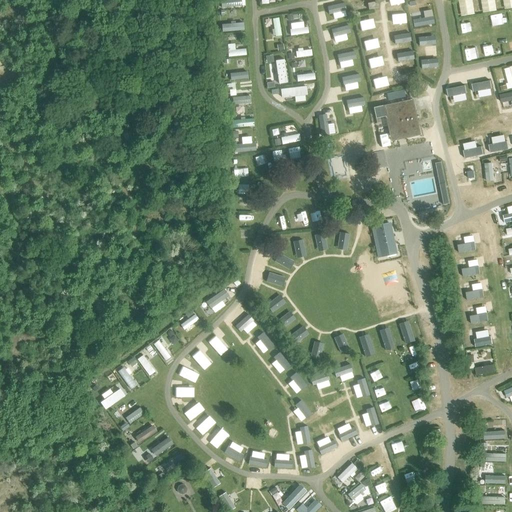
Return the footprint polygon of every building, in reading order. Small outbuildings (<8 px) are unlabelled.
[(473,0),(459,0),(461,15),(474,14),(473,0)] [(495,0),(481,0),(484,12),(497,10),(495,0)] [(511,0),(503,0),(505,9),(511,7),(511,0)] [(329,14),(333,13),(334,18),(347,15),(344,2),(327,5),(329,14)] [(406,12),(392,14),(393,24),(407,22),(406,12)] [(272,17),(264,18),(266,26),(273,25),(272,17)] [(279,17),(273,18),(275,36),(282,35),(279,17)] [(374,18),(359,20),(361,30),(375,28),(374,18)] [(308,26),(304,27),(303,20),(290,22),(292,35),(309,32),(308,26)] [(244,22),(222,23),(222,31),(244,30),(244,22)] [(393,34),(395,43),(411,40),(410,32),(393,34)] [(418,36),(418,44),(435,44),(435,35),(418,36)] [(377,37),(363,41),(366,50),(380,47),(377,37)] [(493,41),(483,43),(485,52),(495,50),(493,41)] [(478,44),(467,47),(469,54),(480,51),(478,44)] [(295,48),(296,57),(312,55),(312,49),(303,49),(303,47),(295,48)] [(397,61),(414,59),(413,50),(397,52),(397,61)] [(382,55),(368,59),(370,68),(384,64),(382,55)] [(421,59),(421,67),(438,66),(437,57),(421,59)] [(297,74),(297,81),(316,78),(315,72),(297,74)] [(373,79),(375,88),(389,85),(386,75),(373,79)] [(481,87),(475,87),(476,100),(491,99),(489,80),(480,81),(481,87)] [(357,89),(357,81),(344,81),(344,88),(357,89)] [(465,104),(463,85),(455,86),(456,92),(449,93),(451,105),(465,104)] [(297,94),(310,93),(309,86),(283,88),(284,101),(297,99),(297,94)] [(251,95),(233,95),(233,103),(251,103),(251,95)] [(349,113),(361,111),(360,105),(365,104),(364,96),(346,99),(349,113)] [(414,123),(410,100),(383,106),(385,116),(389,115),(392,132),(407,129),(409,137),(419,135),(416,123),(414,123)] [(339,131),(337,118),(332,119),(331,115),(322,116),(325,133),(339,131)] [(232,126),(254,126),(254,118),(232,118),(232,126)] [(501,133),(486,134),(487,147),(494,146),(495,152),(503,152),(501,133)] [(242,136),(242,144),(234,144),(234,151),(256,150),(256,142),(251,142),(251,136),(242,136)] [(473,156),(481,155),(480,137),(465,138),(465,151),(473,151),(473,156)] [(344,153),(329,157),(334,179),(349,175),(344,153)] [(252,157),(242,158),(243,167),(253,166),(252,157)] [(494,180),(494,162),(485,162),(485,180),(494,180)] [(237,199),(238,208),(245,207),(245,198),(237,199)] [(304,212),(294,214),(296,224),(306,222),(304,212)] [(389,223),(375,226),(381,257),(395,254),(389,223)] [(511,235),(511,226),(502,229),(504,237),(511,235)] [(337,248),(347,249),(349,232),(339,231),(337,248)] [(318,251),(328,248),(324,232),(314,234),(318,251)] [(461,236),(462,243),(458,244),(459,252),(476,250),(474,234),(461,236)] [(294,240),(296,257),(306,255),(304,239),(294,240)] [(275,261),(290,269),(294,260),(280,252),(275,261)] [(462,268),(463,275),(480,274),(479,259),(469,259),(469,267),(462,268)] [(268,272),(266,282),(283,285),(285,275),(268,272)] [(465,291),(473,290),(472,282),(464,283),(465,291)] [(466,291),(467,299),(484,297),(482,282),(473,283),(474,290),(466,291)] [(215,312),(225,304),(222,300),(230,295),(224,287),(206,301),(215,312)] [(274,312),(286,301),(279,293),(267,304),(274,312)] [(478,314),(470,315),(471,322),(488,321),(487,305),(477,306),(478,314)] [(191,310),(185,314),(187,318),(193,314),(191,310)] [(290,310),(280,317),(286,325),(296,319),(290,310)] [(185,329),(199,318),(195,313),(181,324),(185,329)] [(241,331),(244,329),(247,332),(257,323),(248,313),(235,325),(241,331)] [(407,343),(416,340),(409,319),(399,323),(407,343)] [(295,341),(309,335),(305,326),(291,332),(295,341)] [(379,330),(386,350),(396,347),(389,326),(379,330)] [(166,331),(174,343),(180,339),(172,327),(166,331)] [(475,338),(475,346),(491,344),(490,329),(477,330),(477,338),(475,338)] [(264,353),(274,344),(264,331),(257,336),(260,339),(256,342),(264,353)] [(344,332),(334,336),(340,353),(350,349),(344,332)] [(360,335),(364,356),(374,354),(370,333),(360,335)] [(208,341),(220,355),(228,348),(216,334),(208,341)] [(165,360),(171,356),(160,339),(154,343),(165,360)] [(314,340),(310,356),(321,359),(325,343),(314,340)] [(406,351),(410,357),(419,352),(415,345),(406,351)] [(204,369),(212,362),(199,349),(192,355),(204,369)] [(281,373),(291,364),(281,352),(270,361),(281,373)] [(138,358),(149,375),(155,371),(144,354),(138,358)] [(477,375),(496,370),(494,363),(475,367),(477,375)] [(336,368),(339,381),(354,377),(351,364),(336,368)] [(196,382),(200,373),(182,365),(178,374),(196,382)] [(118,370),(131,389),(137,384),(125,366),(118,370)] [(290,376),(293,379),(289,382),(296,393),(307,385),(297,371),(290,376)] [(317,389),(331,384),(328,376),(314,380),(317,389)] [(358,379),(359,383),(354,385),(357,398),(370,394),(366,377),(358,379)] [(410,381),(413,391),(423,388),(420,378),(410,381)] [(119,384),(103,397),(107,403),(124,390),(119,384)] [(194,396),(195,386),(176,386),(176,396),(194,396)] [(418,409),(427,407),(425,396),(416,398),(418,409)] [(389,397),(378,402),(381,410),(393,405),(389,397)] [(303,400),(292,408),(301,421),(312,413),(303,400)] [(190,420),(205,408),(199,401),(184,413),(190,420)] [(140,406),(126,417),(130,423),(145,412),(140,406)] [(366,408),(367,412),(362,413),(366,426),(379,423),(374,406),(366,408)] [(384,415),(388,425),(397,421),(394,412),(384,415)] [(202,434),(216,422),(209,414),(196,427),(202,434)] [(122,425),(119,427),(122,431),(125,429),(128,427),(125,423),(122,425)] [(355,426),(351,428),(349,423),(337,427),(342,440),(358,434),(355,426)] [(135,435),(138,441),(158,431),(154,425),(135,435)] [(219,425),(212,434),(215,436),(210,442),(217,448),(229,433),(219,425)] [(300,426),(301,430),(296,431),(296,443),(310,443),(309,425),(300,426)] [(335,439),(330,441),(328,436),(316,441),(321,453),(337,447),(335,439)] [(171,437),(151,447),(154,454),(174,444),(171,437)] [(238,460),(245,448),(231,440),(225,452),(238,460)] [(304,450),(305,454),(300,455),(301,468),(315,466),(313,449),(304,450)] [(252,450),(249,463),(266,466),(267,459),(264,458),(265,452),(252,450)] [(378,450),(371,452),(373,461),(381,459),(378,450)] [(180,452),(163,464),(168,472),(185,459),(180,452)] [(486,453),(486,461),(507,460),(507,452),(486,453)] [(276,453),(275,467),(292,467),(293,459),(288,459),(289,453),(276,453)] [(398,458),(402,466),(409,463),(406,455),(398,458)] [(213,487),(220,483),(212,467),(204,471),(213,487)] [(486,474),(485,483),(506,483),(506,475),(486,474)] [(366,479),(362,483),(365,487),(370,483),(366,479)] [(282,502),(289,509),(307,489),(300,483),(282,502)] [(379,495),(389,491),(386,483),(376,487),(379,495)] [(229,511),(236,506),(226,491),(219,495),(229,511)] [(311,494),(296,509),(299,511),(314,511),(322,504),(311,494)] [(484,495),(484,503),(506,504),(506,496),(484,495)]
